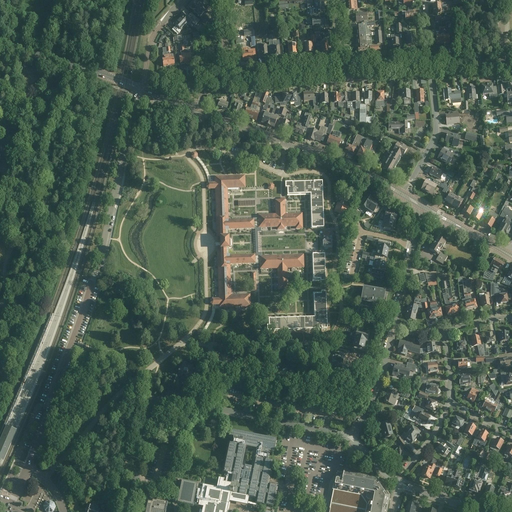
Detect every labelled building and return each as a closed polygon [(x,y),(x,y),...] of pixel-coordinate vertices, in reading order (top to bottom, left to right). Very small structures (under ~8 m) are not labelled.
[(205,12),(209,8),(208,0),(195,0),(189,7),(189,8),(193,11),(192,11),(194,13),(195,13),(200,17),(199,17),(200,18),(205,12)] [(356,0),(348,0),(349,11),(357,10),(356,0)] [(210,7),(209,8),(205,12),(211,17),(216,13),(210,7)] [(320,8),(313,8),(310,9),(310,16),(319,16),(319,14),(324,14),(323,8),(320,8)] [(408,12),(401,12),(402,16),(405,15),(405,20),(413,19),(412,12),(412,9),(408,10),(408,12)] [(185,12),(180,17),(181,17),(187,23),(189,25),(191,23),(196,27),(200,22),(195,17),(193,20),(185,12)] [(211,17),(205,12),(200,18),(206,23),(211,17)] [(181,17),(180,17),(181,17),(174,24),(177,26),(175,28),(174,28),(172,30),(177,35),(188,24),(189,25),(187,23),(181,17)] [(368,33),(370,32),(370,30),(367,30),(367,27),(374,26),(374,22),(361,23),(362,26),(357,27),(357,33),(360,33),(368,33)] [(407,37),(406,37),(406,40),(407,40),(407,46),(414,46),(414,45),(417,45),(416,41),(414,42),(414,36),(410,36),(410,32),(406,33),(407,37)] [(391,36),(388,36),(388,39),(391,39),(391,43),(389,43),(389,47),(392,47),(393,47),(394,47),(395,46),(399,46),(399,36),(391,37),(391,36)] [(269,37),(269,39),(269,43),(270,49),(273,48),(273,56),(275,56),(276,57),(277,57),(278,56),(280,56),(279,46),(276,47),(274,42),(273,42),(272,37),(269,37)] [(320,46),(319,46),(319,52),(322,52),(322,53),(328,52),(327,42),(326,43),(326,40),(322,40),(322,43),(321,43),(321,44),(320,44),(320,46)] [(288,50),(285,50),(286,56),(292,55),(292,54),(297,54),(296,45),(292,45),(292,42),(287,42),(288,50)] [(304,49),(302,49),(302,53),(305,53),(306,53),(306,54),(307,54),(308,53),(313,53),(312,44),(308,44),(307,42),(304,42),(305,44),(304,45),(304,49)] [(261,43),(257,43),(257,52),(260,52),(261,58),(267,57),(266,45),(261,46),(261,43)] [(167,54),(169,67),(174,66),(173,54),(169,55),(169,52),(170,52),(169,44),(166,44),(167,48),(167,53),(167,54)] [(253,59),(253,55),(255,55),(254,50),(247,51),(246,51),(246,48),(242,49),(243,60),(249,59),(249,60),(252,60),(252,59),(253,59)] [(206,53),(205,53),(206,57),(215,56),(214,49),(205,50),(206,53)] [(503,86),(498,86),(499,95),(502,95),(507,94),(508,103),(511,103),(511,101),(511,100),(511,93),(509,94),(508,90),(511,89),(511,84),(503,84),(503,86)] [(477,99),(477,96),(475,96),(475,88),(473,88),(473,85),(466,86),(467,95),(466,95),(467,100),(477,99)] [(482,87),(482,95),(492,94),(493,98),(497,98),(496,88),(492,88),(492,86),(492,85),(488,86),(485,86),(482,86),(481,86),(481,87),(482,87)] [(424,103),(423,91),(422,91),(421,90),(420,90),(419,91),(416,91),(416,99),(415,99),(416,105),(413,105),(414,113),(418,113),(417,104),(424,103)] [(451,90),(444,90),(444,94),(445,94),(445,96),(444,96),(444,100),(451,100),(452,104),(461,103),(460,92),(454,92),(454,95),(451,95),(451,90)] [(315,107),(315,106),(317,99),(313,97),(313,92),(303,93),(304,101),(313,101),(313,107),(315,107)] [(360,101),(359,101),(359,93),(355,93),(355,92),(353,93),(353,94),(352,94),(352,102),(355,102),(356,102),(356,109),(360,109),(360,107),(360,106),(360,105),(360,101)] [(377,102),(376,102),(376,109),(381,109),(381,107),(384,107),(384,101),(386,100),(386,97),(383,97),(383,93),(382,93),(382,92),(380,92),(380,93),(377,93),(376,93),(377,102)] [(402,92),(398,92),(399,97),(402,97),(402,100),(404,100),(404,106),(411,106),(410,96),(410,92),(405,92),(404,92),(403,92),(402,92)] [(292,94),(289,94),(290,104),(294,103),(295,106),(295,107),(300,106),(299,98),(296,98),(296,94),(295,94),(295,93),(292,93),(292,94)] [(290,104),(289,94),(289,95),(287,95),(287,94),(283,94),(284,95),(283,95),(283,99),(280,100),(280,107),(286,106),(285,103),(290,103),(290,104)] [(220,100),(218,107),(226,111),(229,102),(228,102),(227,103),(220,100)] [(242,107),(237,105),(235,104),(232,113),(239,115),(242,107)] [(250,118),(253,111),(247,109),(244,116),(245,116),(245,117),(247,118),(247,117),(250,118)] [(253,111),(250,118),(253,119),(253,120),(254,121),(255,120),(256,120),(259,113),(253,111)] [(269,121),(271,115),(267,114),(268,112),(265,111),(261,123),(268,125),(269,121)] [(496,116),(499,116),(502,115),(502,120),(504,120),(506,119),(506,124),(511,124),(511,122),(511,114),(508,115),(508,113),(505,114),(505,111),(504,111),(499,112),(496,112),(496,116)] [(454,115),(446,116),(447,124),(459,123),(458,112),(454,112),(454,115)] [(296,127),(294,133),(302,136),(304,131),(306,132),(311,116),(308,114),(307,117),(306,117),(303,125),(297,123),(296,127)] [(269,121),(268,125),(274,128),(278,116),(276,115),(275,116),(271,115),(269,121)] [(366,118),(360,118),(360,123),(371,126),(372,118),(366,118)] [(284,119),(280,130),(286,132),(289,123),(286,122),(286,120),(284,119)] [(399,129),(398,122),(388,122),(389,129),(388,129),(388,131),(391,131),(391,129),(399,129)] [(398,122),(399,129),(399,133),(402,133),(402,134),(403,134),(404,135),(406,135),(406,134),(407,134),(407,122),(401,122),(398,122)] [(314,139),(317,131),(313,130),(314,127),(309,125),(307,131),(310,132),(308,139),(314,141),(314,140),(314,139)] [(317,131),(314,139),(314,140),(320,142),(322,136),(325,137),(327,131),(321,129),(319,133),(317,132),(317,131)] [(338,133),(337,133),(336,132),(335,134),(333,134),(332,137),(330,136),(327,144),(333,146),(338,148),(341,140),(339,139),(340,136),(340,134),(338,133)] [(459,137),(457,136),(447,133),(446,141),(453,143),(452,146),(456,148),(459,138),(459,137)] [(477,136),(467,133),(465,140),(475,143),(477,136)] [(348,145),(345,151),(353,155),(355,149),(357,150),(364,138),(357,135),(352,147),(348,145)] [(360,147),(361,147),(373,153),(374,151),(379,141),(376,139),(375,142),(371,140),(370,142),(366,140),(364,143),(362,142),(360,147)] [(384,158),(380,167),(383,169),(392,174),(401,157),(402,157),(407,149),(405,148),(406,146),(400,143),(399,144),(397,143),(392,153),(388,151),(387,153),(391,155),(388,160),(384,158)] [(373,153),(361,147),(357,157),(364,160),(368,152),(373,154),(373,153)] [(443,149),(438,159),(440,160),(441,161),(449,165),(454,155),(459,159),(461,155),(458,153),(450,149),(448,152),(443,149)] [(446,174),(448,171),(442,168),(440,171),(433,167),(429,174),(440,180),(444,173),(446,174)] [(215,183),(211,184),(209,184),(208,184),(207,185),(207,187),(208,189),(216,189),(217,237),(221,236),(221,243),(221,244),(221,245),(221,251),(218,251),(219,299),(212,300),(211,301),(211,303),(212,305),(213,305),(220,305),(220,308),(223,307),(224,309),(226,309),(227,307),(250,307),(249,296),(230,296),(230,273),(230,265),(250,264),(254,264),(255,264),(260,264),(260,267),(260,269),(262,269),(278,269),(278,277),(278,278),(278,290),(284,289),(284,292),(287,292),(287,268),(303,268),(303,256),(272,257),(272,256),(267,257),(262,257),(262,253),(258,253),(258,233),(258,228),(278,227),(278,230),(284,230),(284,227),(296,227),(296,229),(302,229),(302,214),(285,215),(284,198),(281,199),(281,201),(275,201),(276,203),(276,215),(259,216),(259,219),(253,219),(253,221),(228,222),(228,214),(227,188),(245,188),(244,177),(228,177),(223,177),(216,178),(216,177),(215,177),(215,183)] [(434,180),(432,183),(426,180),(421,190),(432,195),(437,186),(440,187),(441,184),(434,180)] [(315,183),(307,184),(307,192),(308,195),(309,195),(309,192),(312,191),(316,191),(315,183)] [(323,183),(315,183),(316,191),(324,191),(323,183)] [(289,184),(287,184),(287,190),(289,190),(289,196),(295,196),(295,184),(289,184)] [(453,202),(456,198),(453,196),(453,194),(451,193),(445,202),(451,206),(453,202)] [(364,198),(360,204),(362,206),(362,207),(367,210),(373,201),(368,198),(366,199),(364,198)] [(459,200),(456,198),(453,202),(451,206),(458,209),(463,200),(460,198),(459,200)] [(373,201),(367,210),(373,214),(373,213),(376,215),(380,208),(377,207),(378,205),(373,201)] [(338,204),(335,212),(337,212),(346,216),(347,212),(349,208),(346,207),(347,204),(342,202),(340,205),(338,204)] [(470,204),(468,203),(463,212),(470,216),(473,210),(475,207),(470,204)] [(478,207),(472,218),(479,221),(483,214),(480,212),(481,209),(478,207)] [(501,227),(498,232),(504,236),(506,237),(511,227),(511,223),(511,221),(511,212),(505,208),(500,217),(504,219),(500,227),(501,227)] [(386,214),(384,221),(395,223),(395,221),(396,217),(394,216),(395,213),(387,212),(387,215),(386,214)] [(486,221),(484,224),(491,228),(495,222),(493,221),(494,219),(490,217),(489,219),(487,217),(485,220),(486,221)] [(384,222),(383,227),(384,227),(383,230),(388,231),(391,232),(391,229),(393,230),(395,223),(384,221),(384,222)] [(331,235),(324,235),(324,241),(323,241),(323,242),(322,242),(323,248),(324,248),(324,249),(328,249),(328,252),(332,252),(331,249),(332,249),(331,235)] [(432,245),(429,250),(437,255),(442,247),(443,248),(446,242),(438,237),(433,245),(432,245)] [(378,243),(377,249),(380,250),(386,251),(387,249),(388,245),(387,245),(387,242),(379,240),(379,243),(378,243)] [(377,249),(375,256),(376,256),(375,259),(380,260),(383,260),(384,258),(385,258),(387,252),(386,251),(380,250),(377,249)] [(436,261),(443,265),(448,257),(441,252),(436,261)] [(373,263),(373,267),(383,270),(384,263),(382,263),(383,260),(380,260),(375,259),(375,262),(374,261),(373,263)] [(494,259),(490,266),(493,267),(491,271),(495,274),(498,270),(500,271),(504,265),(494,259)] [(373,267),(371,274),(372,274),(371,277),(379,279),(380,276),(381,276),(383,270),(373,267)] [(505,277),(504,279),(501,284),(509,286),(511,280),(511,270),(510,273),(509,272),(507,276),(508,276),(506,278),(505,277)] [(484,274),(483,279),(489,280),(490,277),(492,274),(486,271),(484,274)] [(327,272),(315,273),(316,279),(322,279),(322,281),(327,280),(327,272)] [(427,280),(427,283),(428,287),(436,285),(436,282),(435,279),(427,280)] [(465,299),(462,300),(462,303),(463,303),(464,311),(465,311),(466,311),(467,311),(468,310),(471,309),(469,302),(467,295),(467,293),(466,282),(466,281),(462,282),(464,295),(465,299)] [(469,281),(466,281),(466,282),(467,293),(467,295),(469,302),(471,309),(473,309),(474,309),(475,309),(476,308),(474,300),(471,301),(470,294),(469,282),(469,281)] [(500,304),(504,303),(505,304),(506,304),(507,303),(508,303),(507,295),(503,295),(503,292),(499,292),(498,287),(497,287),(494,288),(494,296),(499,296),(500,304)] [(451,289),(447,289),(448,295),(448,299),(449,299),(449,300),(451,307),(453,314),(456,313),(457,314),(458,314),(458,312),(459,312),(457,306),(460,305),(458,301),(452,303),(452,302),(452,299),(451,298),(452,298),(451,289)] [(365,290),(363,301),(381,304),(381,306),(385,306),(387,291),(385,291),(383,291),(383,293),(365,290)] [(323,294),(316,294),(316,300),(328,300),(328,292),(322,292),(323,294)] [(488,293),(479,295),(481,305),(482,305),(483,307),(489,306),(488,298),(489,298),(488,293)] [(448,295),(443,297),(445,305),(447,305),(447,308),(445,309),(447,316),(448,316),(450,316),(450,315),(453,314),(451,307),(449,300),(449,299),(448,299),(448,295)] [(433,304),(435,318),(438,318),(439,318),(440,318),(441,317),(440,309),(437,310),(436,305),(435,302),(433,303),(433,304)] [(407,313),(405,319),(414,321),(417,308),(423,309),(421,305),(415,303),(414,307),(409,306),(407,313)] [(320,312),(317,312),(317,314),(320,314),(321,317),(321,320),(329,320),(328,312),(320,312)] [(271,325),(269,325),(269,330),(272,330),(278,330),(277,319),(271,319),(271,325)] [(329,320),(321,320),(321,328),(329,328),(329,320)] [(357,334),(355,340),(365,343),(366,341),(367,337),(365,336),(366,333),(358,331),(358,334),(357,334)] [(487,338),(486,338),(487,343),(491,342),(492,345),(495,345),(494,342),(495,342),(494,335),(492,335),(492,333),(486,334),(487,338)] [(500,343),(499,343),(499,345),(505,345),(505,343),(508,342),(508,338),(507,338),(507,333),(500,334),(500,340),(499,340),(500,343)] [(480,357),(481,357),(484,357),(485,357),(484,353),(483,345),(480,346),(479,342),(482,341),(481,336),(478,337),(471,338),(472,342),(469,342),(470,347),(477,346),(478,349),(478,352),(480,357)] [(355,340),(353,346),(354,347),(353,349),(361,352),(362,349),(363,349),(365,343),(355,340)] [(400,346),(398,354),(405,355),(406,352),(409,353),(420,355),(419,347),(415,347),(412,346),(412,344),(400,341),(399,346),(400,346)] [(466,342),(456,343),(457,351),(461,350),(461,352),(465,352),(464,350),(465,350),(464,346),(466,346),(466,342)] [(427,350),(423,350),(423,356),(427,356),(426,354),(435,353),(434,344),(426,345),(427,350)] [(331,355),(330,358),(332,359),(332,362),(334,362),(343,364),(345,354),(339,353),(338,357),(331,355)] [(511,358),(499,360),(500,367),(504,366),(504,367),(511,365),(511,358)] [(437,363),(436,363),(431,364),(431,361),(430,361),(423,362),(420,362),(420,366),(423,366),(423,365),(428,365),(429,374),(438,373),(437,363)] [(463,362),(458,363),(459,369),(467,368),(467,364),(470,364),(470,361),(467,362),(466,361),(463,362)] [(334,362),(334,366),(336,367),(335,373),(338,374),(337,376),(341,376),(342,372),(349,374),(350,368),(342,366),(343,364),(334,362)] [(395,364),(392,376),(397,377),(398,374),(404,376),(403,377),(408,379),(409,371),(415,372),(416,366),(407,363),(406,367),(395,364)] [(179,371),(179,375),(186,376),(186,377),(186,378),(187,378),(188,378),(188,377),(190,377),(190,376),(192,376),(192,375),(195,375),(196,370),(193,369),(193,368),(187,367),(187,366),(182,365),(181,371),(179,371)] [(469,376),(459,377),(460,386),(466,385),(470,384),(469,376)] [(505,378),(502,378),(503,382),(506,382),(506,386),(511,384),(511,376),(508,377),(508,376),(505,377),(505,378)] [(425,383),(424,390),(426,390),(426,393),(428,394),(432,394),(432,393),(433,393),(438,394),(439,394),(440,393),(440,391),(439,390),(438,390),(438,386),(430,385),(430,384),(427,384),(425,383)] [(479,392),(474,390),(472,389),(468,396),(467,396),(466,396),(466,397),(466,398),(467,399),(473,403),(474,401),(476,401),(478,396),(477,396),(479,392)] [(493,401),(492,403),(488,411),(493,414),(495,410),(498,411),(499,411),(500,408),(499,407),(496,406),(500,398),(501,400),(502,398),(499,393),(497,391),(497,390),(496,389),(494,392),(493,396),(495,397),(493,401)] [(402,390),(400,396),(407,398),(410,392),(402,390)] [(388,391),(384,402),(394,406),(396,400),(398,395),(388,391)] [(499,393),(502,398),(503,399),(506,398),(507,398),(507,401),(510,400),(510,401),(511,400),(511,393),(507,395),(506,391),(499,393)] [(492,403),(493,401),(490,399),(489,402),(486,401),(482,408),(488,411),(492,403)] [(427,405),(425,408),(433,411),(434,411),(435,409),(434,409),(435,406),(436,406),(437,405),(436,404),(437,404),(429,400),(428,402),(427,405)] [(419,412),(417,415),(420,416),(418,419),(426,424),(427,423),(428,422),(428,421),(430,418),(419,412)] [(453,425),(451,428),(455,429),(456,427),(462,430),(465,424),(462,422),(463,422),(460,420),(460,421),(455,419),(454,421),(453,421),(451,424),(452,424),(452,425),(453,425)] [(383,427),(381,428),(382,432),(383,431),(385,438),(392,436),(390,425),(388,422),(382,423),(383,427)] [(477,435),(478,432),(474,430),(475,428),(474,427),(475,427),(472,425),(471,426),(469,424),(463,434),(466,436),(468,434),(473,437),(476,438),(477,435)] [(412,427),(408,433),(415,438),(416,438),(417,438),(418,436),(418,435),(420,432),(412,427)] [(10,439),(10,437),(11,436),(12,433),(8,431),(7,431),(6,434),(5,437),(4,440),(3,442),(2,443),(1,445),(1,446),(0,448),(0,459),(0,460),(1,460),(1,459),(2,457),(2,456),(3,454),(4,453),(5,451),(5,450),(6,448),(6,447),(7,445),(7,444),(8,442),(9,442),(10,439)] [(204,481),(202,488),(198,488),(199,484),(180,480),(177,492),(179,492),(177,503),(193,507),(193,506),(198,507),(203,508),(203,510),(202,511),(227,511),(229,505),(229,504),(243,506),(245,497),(247,497),(254,498),(254,499),(255,499),(256,499),(255,504),(263,506),(263,505),(265,505),(265,506),(272,507),(273,507),(276,492),(275,492),(275,493),(274,492),(275,488),(276,488),(277,488),(269,486),(269,487),(267,486),(272,462),(271,462),(267,461),(269,452),(274,453),(276,440),(231,431),(230,437),(233,438),(232,444),(228,444),(222,473),(225,473),(225,475),(206,471),(205,471),(204,478),(204,479),(204,481),(204,480),(204,481)] [(476,437),(472,445),(475,446),(478,442),(479,443),(480,440),(484,442),(484,441),(488,434),(487,434),(487,433),(485,432),(485,433),(482,431),(481,432),(480,432),(478,436),(479,436),(478,438),(476,437)] [(415,438),(408,433),(403,438),(411,444),(413,442),(414,442),(415,440),(415,439),(415,438)] [(401,446),(394,454),(397,456),(395,458),(398,460),(399,458),(400,459),(400,458),(401,458),(402,456),(404,454),(405,453),(401,450),(403,448),(406,446),(402,440),(400,437),(396,439),(401,446)] [(493,444),(490,450),(497,454),(503,443),(496,440),(494,445),(493,444)] [(444,455),(445,454),(447,456),(449,453),(451,451),(446,447),(442,444),(440,446),(439,446),(438,448),(438,449),(444,455)] [(455,447),(453,450),(452,452),(458,455),(461,449),(455,446),(455,447)] [(322,454),(321,458),(329,459),(328,465),(332,465),(333,456),(322,454)] [(435,467),(430,464),(428,469),(424,467),(423,470),(421,469),(419,475),(429,479),(432,472),(433,472),(434,470),(437,471),(434,476),(439,478),(442,471),(437,469),(438,468),(435,467)] [(473,472),(467,470),(466,472),(465,478),(470,480),(472,474),(473,472)] [(447,476),(445,484),(448,485),(449,484),(453,485),(455,478),(456,478),(457,476),(454,475),(455,473),(449,471),(447,476)] [(386,511),(389,496),(388,495),(378,480),(349,474),(348,474),(344,473),(343,473),(337,472),(336,477),(334,485),(333,485),(332,490),(333,490),(361,496),(367,505),(365,511),(386,511)] [(453,485),(452,487),(460,489),(461,486),(463,486),(464,481),(459,480),(460,476),(457,476),(456,478),(455,478),(453,485)] [(471,486),(470,491),(471,492),(472,492),(473,492),(476,493),(477,491),(479,491),(481,484),(480,484),(481,483),(482,482),(482,481),(482,480),(482,479),(477,478),(476,483),(475,482),(474,482),(471,481),(470,486),(471,486)] [(486,487),(484,494),(485,494),(484,496),(488,497),(488,498),(490,498),(491,498),(491,497),(494,498),(495,494),(492,494),(493,489),(490,488),(491,484),(488,483),(487,487),(486,487)] [(499,499),(507,502),(510,494),(504,493),(505,489),(500,488),(499,491),(498,494),(500,495),(499,499)] [(332,498),(331,499),(331,501),(330,504),(365,511),(367,505),(361,496),(333,490),(333,491),(333,492),(333,493),(333,494),(332,494),(332,495),(332,496),(332,498)] [(46,503),(44,507),(45,511),(46,511),(51,511),(53,511),(55,508),(53,504),(50,502),(46,503)] [(168,511),(170,505),(155,502),(154,504),(150,503),(148,511),(168,511)] [(405,508),(404,511),(405,511),(414,511),(416,506),(411,505),(412,504),(408,503),(408,504),(407,504),(406,508),(405,508)]
